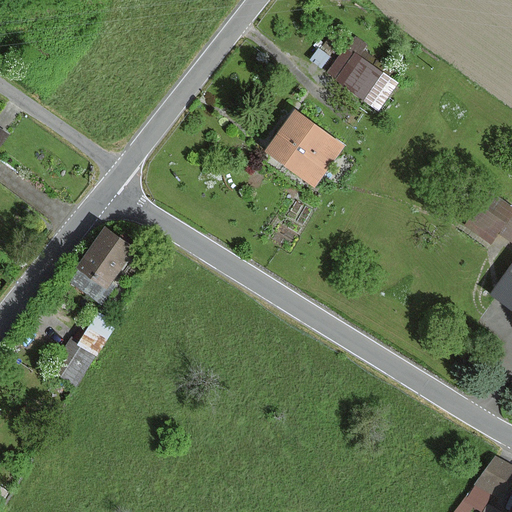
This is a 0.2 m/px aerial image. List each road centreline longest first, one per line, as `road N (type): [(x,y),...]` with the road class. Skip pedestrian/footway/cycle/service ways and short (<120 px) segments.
road 1 (tertiary): [(511,435),(109,188)]
road 2 (unclassified): [(121,172),(257,0)]
road 3 (tertiary): [(0,322),(109,188)]
road 4 (unclassified): [(121,172),(0,86)]
